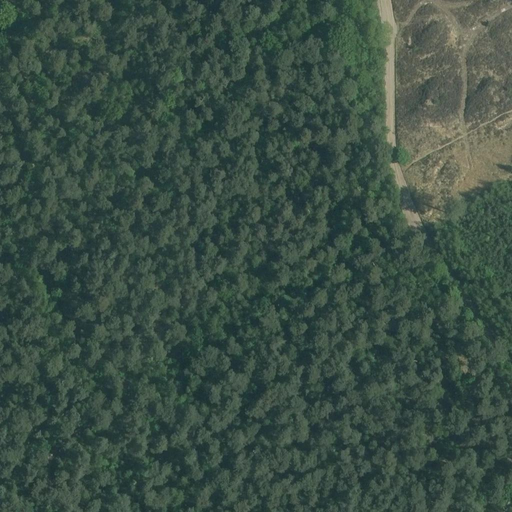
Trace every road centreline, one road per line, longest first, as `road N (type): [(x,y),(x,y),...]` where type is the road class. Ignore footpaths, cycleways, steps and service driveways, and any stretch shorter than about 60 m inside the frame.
road 1 (track): [(511,364),(405,215),(392,168)]
road 2 (track): [(392,168),(381,0)]
